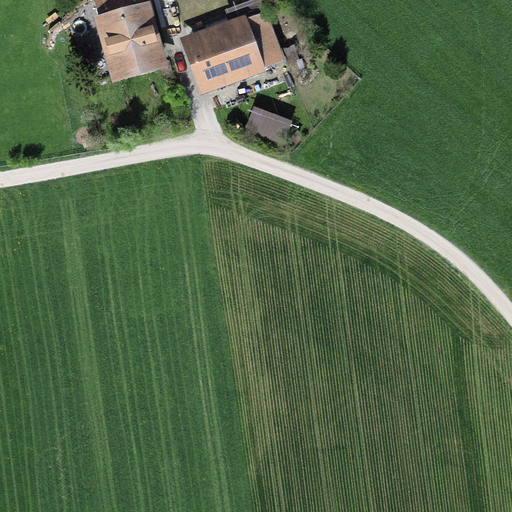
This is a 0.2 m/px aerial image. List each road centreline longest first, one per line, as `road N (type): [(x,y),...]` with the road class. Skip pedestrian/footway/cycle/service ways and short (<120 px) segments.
road 1 (unclassified): [(211,145),(329,180),(436,239),(511,302)]
road 2 (unclassified): [(0,172),(154,146),(211,145)]
road 3 (unclassified): [(159,0),(211,145)]
